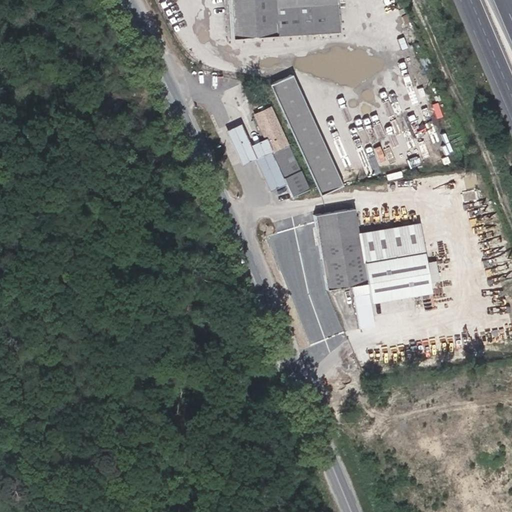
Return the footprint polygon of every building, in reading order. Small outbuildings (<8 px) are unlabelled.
[(338,31),(336,0),(228,0),(231,38),(338,31)] [(341,185),(290,74),(270,83),(320,195),(341,185)] [(306,187),(269,106),(255,112),(266,137),(265,138),(271,151),(269,152),(284,183),(291,196),(307,189),(306,187)] [(271,151),(265,138),(249,145),(239,123),(224,130),(240,165),(254,159),(269,152),(271,151)] [(284,183),(269,152),(254,159),(268,191),(284,183)] [(357,232),(353,208),(313,214),(325,289),(351,285),(365,283),(362,263),(357,232)] [(399,256),(422,252),(418,222),(357,232),(362,263),(399,256)] [(429,292),(422,252),(399,256),(362,263),(365,283),(366,283),(369,302),(429,292)] [(369,302),(366,283),(365,283),(351,285),(359,328),(373,326),(369,302)]
